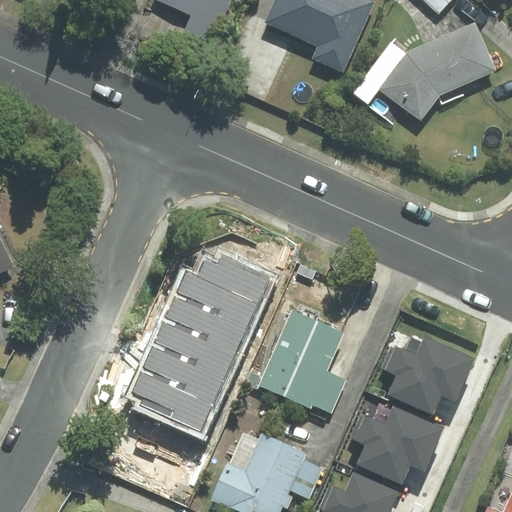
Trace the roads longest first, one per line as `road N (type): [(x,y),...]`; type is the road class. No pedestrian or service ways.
road 1 (residential): [(169,134),(0,505)]
road 2 (tertiary): [(510,283),(169,134)]
road 3 (tertiary): [(169,134),(0,57)]
